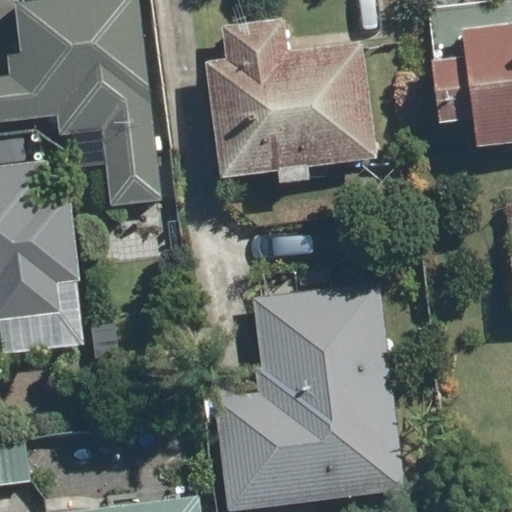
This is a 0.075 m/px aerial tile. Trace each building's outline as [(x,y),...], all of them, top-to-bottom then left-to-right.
[(170,197),(143,0),(27,0),(17,1),(24,52),(10,54),(12,72),(0,74),(0,120),(59,113),(62,135),(105,129),(115,204),(170,197)] [(381,156),(366,41),(291,51),(287,19),(224,27),(228,61),(208,63),(223,177),(381,156)] [(511,142),(511,26),(463,32),(466,58),(433,62),(440,125),(474,121),(477,147),(511,142)] [(91,345),(73,192),(55,194),(51,158),(0,163),(0,318),(3,318),(7,354),(91,345)] [(409,490),(385,280),(258,294),(267,366),(260,367),(263,391),(218,396),(231,510),(409,490)] [(0,486),(32,483),(27,437),(0,439),(0,486)] [(207,511),(205,494),(55,511),(207,511)]
